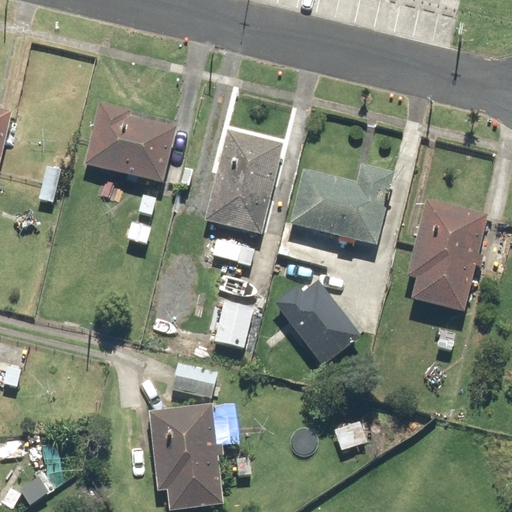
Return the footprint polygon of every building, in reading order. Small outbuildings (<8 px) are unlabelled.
[(129,114),(97,107),(84,166),(165,185),(177,132),(127,120),(129,114)] [(0,177),(15,115),(0,111),(0,177)] [(264,238),(285,148),(227,135),(206,225),(264,238)] [(359,185),(303,173),(291,227),(379,247),(396,173),(364,165),(359,185)] [(48,168),(43,192),(35,190),(32,201),(57,206),(63,171),(48,168)] [(488,220),(426,206),(410,276),(417,278),(412,303),(467,315),(488,220)] [(216,241),(211,259),(251,269),(256,252),(216,241)] [(375,306),(315,292),(305,337),(365,350),(375,306)] [(256,311),(227,304),(217,344),(246,351),(256,311)] [(222,376),(183,365),(176,390),(215,401),(222,376)] [(217,411),(154,417),(162,494),(168,493),(170,511),(183,511),(226,508),(217,411)] [(364,448),(364,417),(338,417),(338,449),(364,448)]
